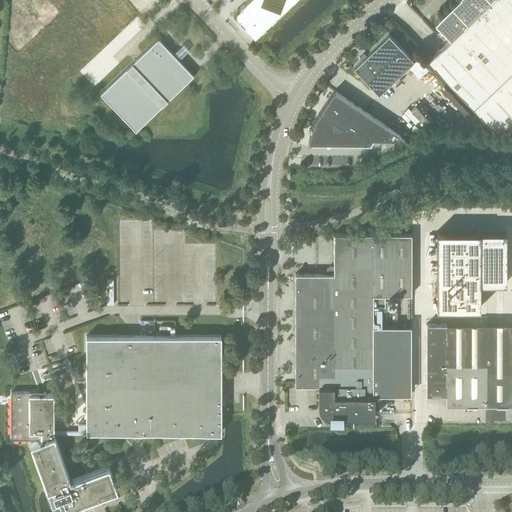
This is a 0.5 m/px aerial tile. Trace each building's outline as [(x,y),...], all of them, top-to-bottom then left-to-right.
[(25,0),(25,10),(55,11),(55,0),(25,0)] [(53,41),(52,56),(69,57),(129,0),(55,0),(55,11),(54,26),(53,41)] [(254,37),(291,3),(293,0),(247,0),(240,8),(236,12),(236,17),(239,20),(238,20),(244,26),(254,37)] [(430,57),(427,60),(428,60),(491,126),(511,126),(511,0),(458,0),(451,7),(450,8),(445,12),(434,23),(450,39),(445,43),(430,57)] [(25,10),(24,25),(54,26),(55,11),(25,10)] [(24,25),(23,40),(53,41),(54,26),(24,25)] [(362,59),(353,67),(379,94),(414,60),(388,34),(366,55),(364,52),(360,57),(362,59)] [(158,38),(142,53),(100,93),(136,130),(193,75),(158,38)] [(23,40),(23,55),(52,56),(53,41),(23,40)] [(23,55),(22,70),(55,71),(69,57),(52,56),(23,55)] [(22,70),(20,94),(30,95),(55,71),(22,70)] [(309,138),(309,142),(312,142),(369,143),(372,140),(372,139),(406,139),(334,90),(320,111),(318,114),(316,118),(314,122),(313,126),(311,129),(310,133),(309,138)] [(436,306),(436,308),(438,308),(438,306),(437,306),(437,297),(462,297),(462,305),(478,305),(478,308),(479,308),(479,306),(479,278),(504,278),(504,283),(506,283),(506,281),(506,231),(437,231),(436,306)] [(326,273),(298,273),(295,273),(295,385),(318,385),(318,406),(319,410),(322,413),(326,415),(330,416),(374,416),(374,395),(373,395),(373,329),(373,304),(384,304),(384,295),(411,295),(411,234),(334,234),(334,266),(331,266),(328,267),(326,269),(326,272),(326,273)] [(511,404),(511,323),(426,324),(426,394),(446,394),(446,404),(511,404)] [(373,329),(373,395),(374,395),(412,395),(413,329),(373,329)] [(39,438),(39,441),(30,444),(47,489),(45,490),(52,508),(60,505),(63,511),(78,506),(78,505),(118,490),(109,466),(72,479),(72,478),(70,478),(54,435),(54,434),(88,434),(88,432),(221,432),(221,336),(86,336),(86,423),(78,423),(78,430),(54,430),(54,394),(29,394),(29,392),(11,392),(11,438),(39,438)]
